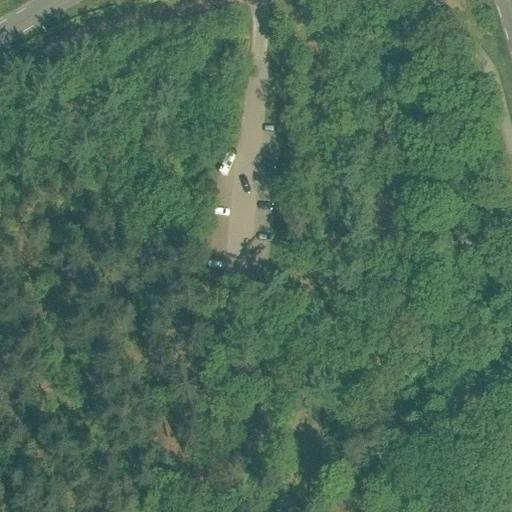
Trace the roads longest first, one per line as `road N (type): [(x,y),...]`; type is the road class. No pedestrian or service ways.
road 1 (track): [(205,483),(250,455),(241,423),(254,300),(237,269)]
road 2 (track): [(250,455),(366,395),(384,353)]
